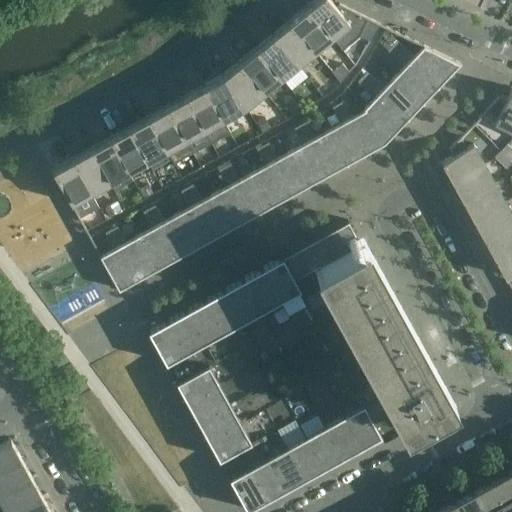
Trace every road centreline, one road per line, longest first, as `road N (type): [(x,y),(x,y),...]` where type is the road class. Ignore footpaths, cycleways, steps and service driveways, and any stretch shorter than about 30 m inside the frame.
road 1 (residential): [(128,322),(409,165),(484,77),(500,44)]
road 2 (residential): [(511,327),(444,207),(414,199),(391,221),(499,417)]
road 3 (residential): [(22,137),(170,70),(266,0)]
road 4 (residential): [(228,511),(128,322)]
road 5 (residential): [(128,322),(22,137)]
road 6 (residential): [(325,511),(499,417)]
road 7 (residential): [(27,402),(88,511)]
